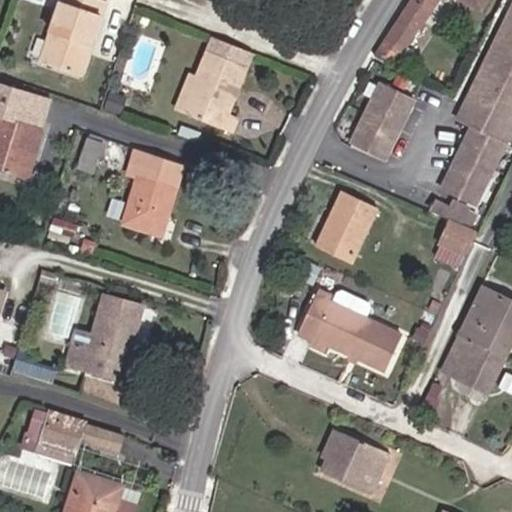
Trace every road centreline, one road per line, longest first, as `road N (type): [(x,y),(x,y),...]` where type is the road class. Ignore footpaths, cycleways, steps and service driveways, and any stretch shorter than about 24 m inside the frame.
road 1 (unknown): [(329,123),(492,223),(399,424)]
road 2 (residential): [(228,351),(289,194),(403,0)]
road 3 (residential): [(228,351),(511,472)]
road 4 (residential): [(187,511),(228,351)]
